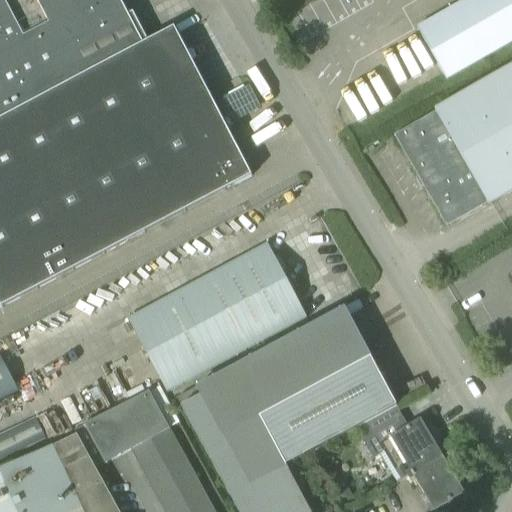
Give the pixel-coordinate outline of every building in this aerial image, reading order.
[(0,0),(0,119),(147,43),(132,14),(127,17),(118,0),(0,0)] [(511,0),(465,0),(417,28),(447,80),(511,42),(511,0)] [(0,306),(251,177),(174,29),(147,43),(0,119),(0,306)] [(489,203),(490,204),(511,191),(511,66),(436,110),(437,112),(395,136),(446,227),(489,203)] [(306,318),(267,244),(127,319),(167,393),(306,318)] [(180,395),(176,397),(239,511),(308,511),(292,480),(285,467),(355,429),(397,407),(376,368),(345,308),(180,395)] [(0,356),(0,400),(17,391),(18,391),(0,356)] [(87,424),(74,430),(76,435),(95,469),(132,450),(165,511),(215,511),(150,392),(87,424)] [(397,407),(355,429),(373,459),(380,455),(397,483),(401,480),(407,477),(408,478),(442,458),(420,421),(409,428),(397,407)] [(36,417),(0,434),(0,460),(46,438),(36,417)] [(0,511),(118,511),(96,470),(95,469),(76,435),(0,471),(0,511)] [(442,458),(408,478),(416,491),(421,488),(434,510),(463,493),(455,481),(442,458)]
